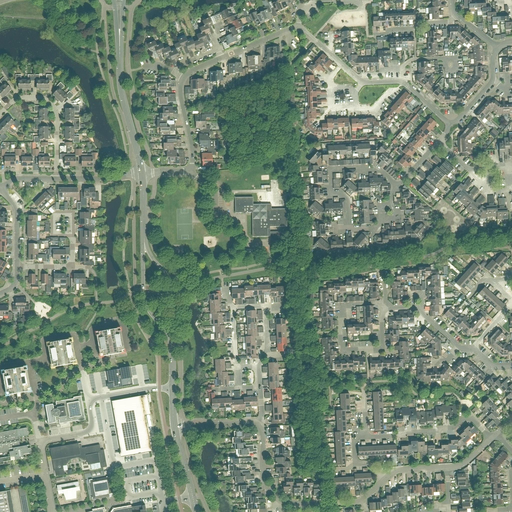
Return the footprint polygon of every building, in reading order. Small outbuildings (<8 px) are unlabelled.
[(269,6),(272,12),(274,17),(277,16),(276,13),(283,10),(279,1),(279,0),(278,0),(279,1),(272,4),(271,1),(267,3),(268,6),(269,6)] [(279,0),(279,1),(283,10),(289,7),(287,2),(291,1),(290,0),(279,0)] [(474,0),(474,2),(471,2),(471,4),(469,4),(469,8),(469,12),(474,12),(474,9),(477,9),(476,0),(474,0)] [(485,0),(484,0),(482,0),(482,2),(478,2),(478,0),(476,0),(477,9),(477,12),(482,12),(482,8),(485,8),(485,0)] [(487,16),(487,13),(490,13),(490,11),(490,6),(488,6),(488,3),(487,0),(484,0),(485,0),(485,8),(482,8),(482,12),(482,16),(487,16)] [(492,11),(490,11),(490,13),(487,13),(487,16),(487,21),(492,21),(492,17),(495,17),(495,9),(495,7),(495,2),(492,2),(492,7),(492,11)] [(260,13),(264,23),(264,22),(271,19),(268,14),(272,12),(269,6),(268,6),(263,8),(265,11),(260,13)] [(505,25),(505,22),(508,21),(508,6),(505,6),(505,12),(506,15),(500,15),(500,22),(500,25),(505,25)] [(498,7),(495,7),(495,9),(495,17),(492,17),(492,21),(492,26),(497,25),(497,22),(500,22),(500,15),(498,15),(498,12),(498,7)] [(224,20),(227,19),(233,16),(231,11),(229,12),(228,10),(216,15),(218,20),(220,19),(219,17),(221,16),(220,15),(222,15),(224,20)] [(264,23),(260,13),(260,14),(256,16),(255,13),(249,15),(252,22),(255,20),(257,26),(264,23)] [(233,16),(227,19),(228,22),(224,23),(225,26),(229,24),(231,23),(238,20),(236,15),(233,16)] [(203,24),(204,27),(207,26),(210,32),(211,35),(214,34),(211,27),(210,27),(210,26),(213,25),(210,18),(207,19),(206,17),(201,19),(203,24)] [(239,23),(238,20),(231,23),(232,26),(231,26),(224,29),(225,32),(227,31),(235,28),(236,30),(238,29),(243,27),(241,22),(239,23)] [(207,34),(210,32),(207,26),(204,27),(203,24),(198,26),(200,31),(201,31),(202,34),(204,33),(207,39),(208,42),(211,41),(208,34),(207,34)] [(459,27),(455,27),(456,36),(458,38),(464,31),(459,27)] [(230,35),(232,35),(233,37),(236,36),(241,34),(238,29),(236,30),(235,28),(227,31),(225,32),(220,34),(222,36),(228,34),(228,33),(229,32),(230,35)] [(195,34),(198,39),(198,38),(199,41),(201,40),(205,48),(205,49),(208,48),(205,41),(204,42),(204,41),(207,39),(204,33),(202,34),(201,31),(200,31),(195,34)] [(468,35),(464,31),(458,38),(461,40),(458,43),(459,45),(468,35)] [(179,41),(178,41),(181,48),(184,46),(184,47),(183,48),(186,55),(189,53),(188,52),(189,52),(185,44),(188,43),(187,40),(185,35),(178,38),(179,41)] [(233,37),(232,35),(230,35),(220,40),(222,45),(225,43),(224,41),(225,41),(225,40),(226,39),(229,45),(238,41),(236,36),(233,37)] [(473,39),(468,35),(459,45),(461,46),(464,43),(467,46),(469,44),(473,39)] [(469,44),(471,46),(468,49),(470,51),(473,48),(479,41),(474,37),(473,39),(469,44)] [(187,40),(188,43),(185,44),(189,52),(188,52),(189,53),(191,58),(194,57),(191,51),(190,50),(195,47),(193,41),(192,38),(187,40)] [(201,40),(199,41),(198,38),(198,39),(193,41),(195,47),(196,50),(202,47),(203,49),(202,49),(203,50),(200,51),(202,54),(206,52),(205,49),(205,48),(201,40)] [(153,53),(156,59),(158,57),(159,57),(158,56),(155,48),(157,47),(156,44),(154,39),(145,43),(145,46),(147,50),(149,49),(150,52),(152,51),(153,53)] [(175,48),(178,55),(181,54),(179,51),(182,50),(181,48),(178,41),(173,43),(175,48)] [(473,48),(473,50),(482,50),(482,43),(479,41),(473,48)] [(155,48),(158,56),(159,57),(158,57),(161,62),(163,61),(161,55),(160,55),(159,54),(162,52),(162,51),(164,50),(163,47),(161,42),(156,44),(157,47),(155,48)] [(172,62),(169,54),(171,53),(170,50),(168,45),(163,47),(164,50),(162,51),(162,52),(164,57),(167,56),(168,57),(167,57),(170,64),(173,63),(172,62)] [(173,63),(175,68),(178,67),(175,61),(174,61),(174,60),(178,57),(178,56),(179,56),(178,55),(175,48),(170,50),(171,53),(169,54),(172,62),(173,63)] [(264,63),(264,67),(267,67),(267,62),(269,62),(269,58),(273,58),(273,48),(266,48),(267,60),(264,60),(264,63)] [(273,48),(273,58),(277,58),(277,62),(283,61),(283,54),(280,54),(279,48),(273,48)] [(334,66),(333,67),(331,65),(333,64),(329,60),(323,54),(319,58),(328,66),(329,67),(333,71),(336,68),(334,66)] [(348,56),(348,63),(349,63),(351,65),(357,58),(357,55),(354,56),(348,56)] [(254,70),(254,56),(254,57),(248,57),(248,68),(245,68),(245,69),(245,76),(248,76),(248,70),(254,70)] [(264,67),(264,63),(261,63),(261,56),(254,56),(254,70),(258,70),(264,70),(264,67)] [(474,73),(483,73),(483,67),(479,67),(479,62),(483,62),(482,56),(469,57),(469,59),(474,59),(474,67),(470,67),(470,70),(474,69),(474,73)] [(319,58),(315,62),(322,68),(324,66),(327,69),(329,67),(328,66),(319,58)] [(360,58),(357,58),(351,65),(354,68),(358,67),(358,73),(361,73),(360,67),(360,58)] [(322,68),(315,62),(313,65),(311,62),(306,67),(308,68),(306,71),(313,73),(316,70),(318,72),(320,70),(324,73),(325,71),(322,68)] [(226,78),(226,84),(229,84),(229,78),(232,78),(231,74),(235,74),(235,63),(235,64),(229,64),(229,75),(226,75),(226,78)] [(235,63),(235,74),(236,74),(236,73),(239,73),(239,77),(245,77),(245,76),(245,69),(242,69),(242,63),(235,63)] [(217,82),(216,71),(216,72),(210,72),(210,81),(207,81),(207,87),(207,89),(210,89),(214,89),(214,85),(213,85),(213,82),(217,82)] [(226,85),(226,84),(226,78),(223,78),(223,71),(216,71),(217,82),(217,81),(220,81),(220,88),(226,88),(226,85)] [(313,73),(306,71),(306,76),(305,76),(305,82),(318,81),(318,79),(314,79),(314,76),(313,76),(313,73)] [(474,76),(481,82),(484,79),(483,73),(474,73),(474,76)] [(23,91),(24,91),(25,80),(21,80),(21,75),(15,75),(15,81),(18,81),(18,89),(22,89),(22,91),(23,91)] [(25,80),(24,91),(26,91),(27,91),(27,89),(31,89),(31,81),(34,81),(34,75),(28,75),(28,80),(25,80)] [(39,75),(34,75),(34,81),(37,81),(37,89),(40,89),(40,91),(42,91),(43,91),(43,80),(39,80),(39,75)] [(43,80),(43,91),(44,91),(45,91),(45,89),(49,89),(49,81),(52,81),(52,75),(46,75),(46,80),(43,80)] [(418,75),(415,75),(416,82),(419,84),(425,78),(424,75),(418,75)] [(481,82),(474,76),(472,79),(469,76),(467,78),(477,87),(481,82)] [(425,78),(419,84),(423,88),(432,78),(430,77),(427,80),(425,78)] [(0,82),(3,85),(1,88),(8,95),(9,94),(10,93),(9,92),(11,90),(6,84),(8,82),(4,78),(0,81),(0,82)] [(423,88),(429,93),(436,100),(442,93),(439,90),(441,88),(439,87),(436,85),(432,90),(431,88),(434,86),(431,83),(434,80),(432,78),(423,88)] [(477,87),(467,78),(466,79),(469,82),(466,85),(473,91),(477,87)] [(198,90),(198,80),(197,80),(191,80),(191,88),(188,88),(188,94),(194,94),(194,90),(198,90)] [(207,89),(207,87),(204,87),(204,80),(198,80),(198,90),(202,90),(202,94),(207,94),(207,89)] [(55,100),(56,101),(63,93),(61,90),(64,87),(60,83),(56,87),(58,89),(53,95),(55,97),(54,98),(55,99),(55,100)] [(473,91),(466,85),(464,88),(461,85),(459,87),(469,95),(473,91)] [(469,95),(459,87),(458,88),(461,91),(458,94),(465,100),(469,95)] [(8,96),(8,95),(1,88),(0,88),(0,95),(3,98),(5,96),(6,97),(7,96),(8,96)] [(63,93),(56,101),(57,101),(58,102),(59,101),(62,104),(67,98),(69,100),(74,95),(69,92),(66,95),(63,93)] [(400,96),(408,102),(409,104),(413,99),(405,92),(403,95),(402,94),(400,96)] [(444,95),(442,93),(436,100),(441,104),(444,104),(444,95)] [(465,100),(458,94),(456,94),(456,103),(463,103),(465,100)] [(400,98),(398,101),(404,106),(406,108),(409,104),(408,102),(400,96),(399,97),(400,98)] [(404,106),(398,101),(396,103),(395,102),(393,104),(401,110),(404,106)] [(487,101),(483,106),(490,112),(492,110),(491,101),(488,101),(487,101)] [(492,110),(494,112),(500,106),(495,101),(491,101),(492,110)] [(393,106),(391,109),(397,114),(401,110),(393,104),(392,105),(393,106)] [(496,115),(503,114),(502,105),(500,106),(494,112),(496,115)] [(39,112),(39,115),(50,115),(50,114),(50,113),(48,113),(48,109),(40,109),(40,106),(34,106),(34,112),(39,112)] [(63,114),(63,115),(74,115),(74,112),(79,112),(79,106),(73,106),(73,109),(65,109),(65,113),(64,113),(64,114),(63,114)] [(490,112),(483,106),(479,111),(489,120),(491,118),(487,115),(490,112)] [(386,112),(394,118),(397,114),(391,109),(389,111),(387,110),(386,112)] [(489,120),(479,111),(475,115),(482,121),(484,118),(488,121),(489,120)] [(383,117),(384,117),(390,122),(394,118),(386,112),(385,113),(386,114),(383,117)] [(214,113),(202,113),(202,116),(195,116),(195,122),(206,122),(205,122),(205,118),(209,118),(209,116),(213,116),(214,115),(214,113)] [(34,119),(34,124),(40,124),(40,121),(48,121),(48,118),(50,118),(50,117),(50,115),(39,115),(39,119),(34,119)] [(73,121),(73,124),(79,124),(79,119),(74,119),(74,115),(63,115),(63,117),(64,117),(64,118),(65,118),(65,121),(73,121)] [(426,123),(434,129),(435,128),(434,127),(437,124),(432,120),(433,119),(430,116),(429,117),(430,118),(426,123)] [(16,129),(21,125),(16,120),(14,122),(8,117),(6,119),(5,118),(4,119),(3,120),(4,121),(10,128),(13,125),(16,129)] [(391,123),(390,122),(384,117),(382,118),(383,119),(381,122),(382,123),(381,123),(380,124),(381,127),(382,127),(385,133),(389,128),(388,127),(391,123)] [(304,120),(303,120),(304,126),(305,126),(305,128),(310,132),(314,127),(312,125),(312,122),(314,122),(314,120),(314,119),(304,120)] [(474,119),(470,123),(477,130),(480,127),(483,130),(484,128),(474,119)] [(0,125),(6,132),(9,129),(12,133),(14,131),(10,128),(4,121),(2,124),(1,123),(0,123),(0,125)] [(203,132),(204,132),(210,132),(210,126),(206,126),(206,122),(195,122),(196,122),(196,129),(203,129),(203,132)] [(426,123),(423,127),(429,132),(431,130),(432,131),(432,132),(436,136),(438,133),(434,129),(426,123)] [(477,130),(470,123),(466,128),(476,137),(478,135),(476,133),(478,131),(477,130)] [(39,130),(39,134),(50,134),(50,132),(50,131),(48,131),(48,127),(40,127),(40,124),(34,124),(34,130),(39,130)] [(63,132),(63,134),(74,134),(74,130),(79,130),(79,124),(73,124),(73,127),(65,127),(65,131),(64,131),(64,132),(63,132)] [(316,129),(314,127),(310,132),(314,136),(316,136),(317,137),(322,137),(322,133),(322,127),(319,127),(320,128),(316,129)] [(423,127),(419,131),(430,140),(432,139),(427,135),(429,132),(423,127)] [(466,128),(462,132),(469,139),(469,138),(470,139),(473,137),(475,139),(476,137),(466,128)] [(417,136),(422,140),(424,138),(429,142),(430,140),(419,131),(415,135),(417,136)] [(210,141),(210,138),(210,137),(209,137),(209,135),(212,135),(212,132),(210,132),(204,132),(204,135),(199,135),(199,141),(210,141)] [(469,139),(462,132),(458,137),(458,141),(467,141),(469,139)] [(50,134),(39,134),(39,137),(34,137),(34,143),(40,143),(40,140),(48,140),(48,136),(50,136),(50,135),(50,134)] [(74,134),(63,134),(63,135),(64,135),(64,136),(65,136),(65,140),(73,140),(73,143),(79,143),(79,137),(74,137),(74,134)] [(417,136),(413,140),(421,146),(422,145),(421,144),(423,141),(422,140),(417,136)] [(408,145),(406,148),(413,154),(415,153),(414,152),(416,149),(409,144),(410,144),(403,138),(403,137),(400,140),(405,145),(406,144),(408,145)] [(421,146),(413,140),(410,144),(409,144),(416,149),(418,147),(419,148),(421,146)] [(210,141),(199,141),(199,145),(199,146),(200,146),(200,148),(206,148),(206,151),(208,151),(214,151),(214,148),(214,141),(210,141)] [(381,155),(381,156),(384,152),(387,149),(382,144),(375,144),(376,148),(376,152),(377,152),(381,155)] [(415,156),(413,154),(406,148),(404,150),(400,146),(398,148),(400,149),(409,157),(411,155),(414,158),(415,156)] [(472,146),(459,147),(459,153),(462,153),(462,157),(468,157),(468,153),(471,153),(470,149),(472,149),(472,146)] [(5,167),(10,167),(10,154),(5,154),(5,147),(2,147),(2,150),(2,154),(2,156),(5,156),(5,158),(4,158),(5,167)] [(404,156),(402,159),(409,165),(411,164),(410,163),(412,160),(409,157),(400,149),(397,152),(402,156),(403,155),(404,156)] [(15,156),(19,156),(19,150),(15,150),(15,154),(10,154),(10,167),(16,167),(16,158),(15,158),(15,156)] [(22,167),(27,167),(27,158),(25,158),(25,152),(22,152),(22,150),(19,150),(19,156),(22,156),(22,158),(22,167)] [(36,150),(36,156),(36,158),(39,158),(39,167),(44,167),(44,158),(44,154),(39,154),(39,150),(36,150)] [(75,153),(70,153),(70,167),(76,167),(76,156),(79,156),(79,150),(75,150),(75,153)] [(82,150),(79,150),(79,156),(81,156),(81,166),(87,166),(87,154),(82,154),(82,150)] [(314,150),(310,155),(317,161),(321,157),(322,156),(322,152),(318,153),(314,150)] [(216,151),(214,151),(208,151),(208,154),(202,154),(202,160),(212,160),(212,158),(212,156),(216,156),(216,151)] [(379,166),(389,156),(388,155),(387,154),(384,152),(381,156),(381,155),(378,159),(381,161),(378,165),(379,166)] [(93,166),(93,160),(98,160),(98,153),(91,153),(91,154),(87,154),(87,166),(93,166)] [(309,163),(309,167),(313,167),(313,165),(317,161),(310,155),(306,159),(310,162),(309,163)] [(387,167),(388,166),(393,160),(391,158),(391,157),(390,157),(389,156),(379,166),(381,168),(384,164),(387,167)] [(435,156),(434,158),(450,173),(454,169),(445,161),(444,163),(442,161),(435,156)] [(440,167),(438,169),(445,175),(447,177),(450,173),(434,158),(432,160),(438,166),(440,167)] [(409,165),(402,159),(398,163),(397,162),(395,164),(400,169),(402,167),(405,168),(407,166),(408,167),(410,166),(409,165)] [(212,160),(202,160),(202,162),(203,162),(203,167),(209,167),(209,170),(217,169),(217,164),(213,164),(212,160)] [(445,175),(438,169),(436,167),(435,169),(433,167),(427,162),(425,164),(441,179),(445,175)] [(431,173),(430,175),(438,183),(441,179),(425,164),(423,166),(429,172),(431,173)] [(435,186),(438,183),(430,175),(428,177),(426,175),(420,169),(418,172),(420,173),(435,187),(435,186)] [(426,183),(424,184),(433,192),(437,188),(435,186),(435,187),(420,173),(418,175),(424,181),(426,183)] [(366,180),(363,180),(364,192),(365,192),(366,193),(367,193),(367,192),(370,192),(370,188),(373,188),(374,188),(375,188),(375,175),(373,175),(373,179),(369,179),(369,183),(366,183),(366,180)] [(387,191),(391,191),(390,185),(387,185),(387,182),(383,182),(383,178),(381,179),(381,187),(381,191),(383,191),(383,192),(384,191),(387,191)] [(455,198),(457,196),(469,182),(471,180),(469,178),(464,184),(464,185),(463,186),(460,184),(453,192),(457,195),(455,198)] [(415,179),(413,181),(430,196),(433,192),(424,184),(423,186),(421,184),(415,179)] [(342,187),(346,191),(352,185),(348,181),(348,180),(344,180),(344,184),(345,184),(342,187)] [(426,200),(430,196),(413,181),(411,183),(417,189),(419,190),(417,192),(426,200)] [(469,182),(457,196),(455,198),(459,201),(466,193),(464,191),(466,190),(471,184),(469,182)] [(357,189),(352,185),(346,191),(351,195),(354,192),(354,193),(358,193),(358,189),(357,189)] [(466,193),(459,201),(463,205),(477,189),(475,187),(469,193),(470,194),(468,195),(466,193)] [(90,198),(90,188),(84,188),(84,195),(81,195),(81,203),(77,203),(77,210),(81,210),(81,203),(87,203),(87,198),(90,198)] [(90,188),(90,198),(93,198),(93,202),(99,202),(99,195),(95,195),(95,188),(90,188)] [(465,210),(474,200),(472,198),(473,197),(474,197),(479,191),(477,189),(463,205),(467,208),(465,210)] [(407,190),(400,190),(401,193),(401,199),(406,199),(412,199),(412,198),(412,196),(410,196),(410,193),(407,193),(407,190)] [(42,196),(48,202),(54,196),(50,191),(47,194),(46,192),(42,196)] [(42,196),(38,200),(44,206),(48,202),(42,196)] [(469,213),(483,197),(481,196),(476,202),(475,204),(473,202),(474,200),(465,210),(469,213)] [(485,199),(483,197),(469,213),(473,217),(482,207),(482,206),(480,208),(478,207),(480,205),(485,199)] [(271,205),(258,205),(253,205),(253,198),(235,198),(235,202),(235,213),(243,213),(243,214),(246,214),(246,213),(252,213),(252,216),(252,237),(268,237),(270,237),(270,240),(273,240),(273,241),(279,241),(279,238),(282,238),(282,232),(270,232),(270,229),(270,227),(272,227),(282,227),(287,227),(287,209),(277,209),(274,209),(271,209),(271,207),(271,205)] [(44,206),(38,200),(34,204),(40,210),(41,210),(42,211),(46,208),(44,206)] [(315,202),(315,201),(311,201),(311,204),(312,205),(309,208),(313,212),(319,206),(315,202)] [(321,214),(325,214),(325,210),(324,210),(319,206),(313,212),(318,216),(321,213),(321,214)] [(480,219),(484,208),(482,207),(473,217),(476,219),(478,217),(480,219)] [(484,208),(480,219),(479,222),(485,222),(485,219),(487,219),(487,217),(486,207),(486,208),(484,208)] [(80,213),(80,219),(91,219),(91,213),(94,213),(94,210),(86,210),(86,213),(80,213)] [(38,213),(31,213),(31,216),(29,216),(29,221),(37,221),(37,222),(38,222),(38,221),(41,221),(41,216),(38,216),(38,213)] [(91,219),(80,219),(80,226),(86,226),(86,229),(94,229),(94,225),(91,225),(91,219)] [(416,222),(419,224),(416,227),(423,233),(427,229),(426,228),(427,227),(427,221),(424,221),(416,222)] [(411,232),(411,235),(415,235),(419,238),(423,233),(416,227),(412,231),(411,232)] [(94,229),(86,229),(86,232),(80,232),(80,238),(92,238),(92,232),(94,232),(94,229)] [(37,232),(27,232),(27,238),(30,238),(30,241),(31,241),(37,241),(37,232)] [(361,234),(357,239),(364,245),(368,240),(365,237),(365,233),(361,233),(361,234)] [(320,237),(316,237),(317,241),(317,242),(314,245),(319,249),(325,242),(320,238),(320,237)] [(92,238),(80,238),(80,244),(86,244),(86,247),(94,247),(94,244),(92,244),(92,238)] [(360,249),(364,245),(357,239),(353,243),(352,243),(352,247),(356,247),(357,246),(360,249)] [(37,241),(31,241),(31,244),(29,244),(29,249),(38,249),(41,249),(41,244),(42,244),(42,241),(37,241)] [(329,246),(325,242),(319,249),(323,253),(326,250),(327,250),(331,250),(330,246),(329,246)] [(80,250),(80,256),(89,256),(89,253),(93,253),(93,250),(94,250),(94,247),(86,247),(86,250),(80,250)] [(56,248),(53,248),(49,248),(49,249),(49,254),(49,255),(53,255),(53,260),(59,260),(60,251),(56,251),(56,248)] [(63,248),(63,251),(60,251),(59,260),(66,260),(66,255),(70,255),(70,248),(63,248)] [(498,258),(508,268),(510,267),(506,263),(508,260),(502,254),(498,258)] [(89,256),(80,256),(80,263),(86,263),(86,266),(94,266),(94,262),(92,262),(92,259),(89,259),(89,256)] [(499,267),(501,269),(503,266),(507,270),(508,268),(498,258),(494,262),(499,267)] [(494,262),(492,261),(489,265),(499,274),(501,273),(497,269),(499,267),(494,262)] [(470,268),(481,277),(482,276),(478,272),(481,270),(474,264),(470,268)] [(499,274),(489,265),(485,269),(491,275),(494,272),(498,276),(499,274)] [(470,268),(467,272),(473,278),(475,275),(480,279),(481,277),(470,268)] [(405,280),(407,280),(407,271),(400,272),(401,276),(396,276),(396,281),(401,281),(402,282),(405,282),(405,280)] [(463,276),(474,285),(475,284),(471,280),(473,278),(467,272),(463,276)] [(35,274),(29,274),(29,284),(32,284),(32,289),(38,289),(38,282),(35,282),(35,274)] [(51,280),(51,281),(51,288),(54,288),(54,284),(60,284),(60,275),(54,274),(54,280),(51,280)] [(79,286),(79,275),(74,274),(74,281),(71,281),(71,293),(75,293),(75,291),(76,291),(76,284),(79,284),(79,286)] [(51,288),(51,281),(48,281),(48,275),(42,275),(41,284),(46,284),(46,292),(48,292),(48,295),(51,295),(51,288)] [(60,284),(60,286),(60,289),(69,289),(69,281),(66,281),(66,275),(60,275),(60,284)] [(85,275),(79,275),(79,286),(80,286),(80,284),(82,284),(82,288),(88,288),(88,281),(85,281),(85,275)] [(463,276),(459,280),(466,286),(468,283),(472,287),(474,285),(463,276)] [(369,278),(363,279),(364,288),(370,287),(378,287),(378,282),(370,283),(369,278)] [(464,288),(466,286),(459,280),(456,284),(466,294),(468,292),(464,288)] [(482,298),(492,287),(490,286),(487,290),(484,288),(478,294),(482,298)] [(482,298),(486,302),(492,295),(490,293),(494,289),(492,287),(482,298)] [(210,295),(210,301),(219,301),(219,298),(221,298),(221,291),(212,292),(212,295),(210,295)] [(379,293),(370,293),(370,299),(369,299),(369,302),(375,302),(375,299),(379,299),(379,293)] [(492,295),(486,302),(490,305),(500,294),(498,293),(495,297),(492,295)] [(490,305),(494,309),(500,302),(498,300),(502,296),(500,294),(490,305)] [(21,309),(21,298),(15,298),(15,305),(12,305),(12,312),(18,312),(18,309),(21,309)] [(21,298),(21,309),(24,309),(24,312),(29,312),(29,305),(26,305),(26,298),(25,298),(21,298)] [(503,304),(500,302),(494,309),(498,312),(508,302),(506,300),(503,304)] [(3,305),(3,317),(8,317),(8,320),(11,320),(11,312),(8,312),(9,305),(8,305),(8,306),(3,306),(3,305)] [(438,306),(432,306),(429,306),(430,317),(435,317),(434,312),(439,312),(438,306)] [(449,319),(458,308),(457,307),(454,310),(451,307),(444,315),(449,319)] [(458,308),(449,319),(453,323),(460,316),(457,313),(460,310),(458,308)] [(484,319),(486,316),(481,311),(479,314),(480,315),(478,318),(474,315),(473,317),(483,326),(487,321),(484,319)] [(458,327),(467,317),(465,315),(462,319),(459,316),(460,316),(453,323),(454,324),(454,325),(454,326),(456,328),(457,327),(458,327)] [(467,317),(458,327),(462,331),(468,324),(465,322),(468,318),(467,317)] [(472,324),(479,330),(483,326),(473,317),(471,318),(475,321),(472,324)] [(468,324),(462,331),(467,335),(471,335),(470,326),(468,324)] [(470,326),(471,335),(474,335),(479,330),(472,324),(470,326)] [(100,357),(124,353),(120,328),(96,333),(100,357)] [(420,341),(421,343),(430,333),(426,329),(420,335),(423,338),(420,341)] [(493,334),(500,340),(502,337),(506,340),(507,338),(497,329),(493,334)] [(225,339),(225,335),(232,335),(231,332),(216,333),(214,333),(214,341),(218,341),(218,339),(225,339)] [(429,344),(430,343),(429,343),(435,337),(430,333),(421,343),(423,344),(426,341),(429,344)] [(500,340),(493,334),(489,339),(489,342),(498,342),(500,340)] [(429,343),(430,343),(432,345),(441,344),(440,341),(435,336),(435,337),(429,343)] [(246,337),(246,344),(255,343),(256,343),(256,346),(262,346),(261,340),(255,340),(255,337),(248,337),(246,337)] [(62,367),(76,365),(72,340),(48,345),(52,368),(52,369),(62,367)] [(498,342),(489,342),(489,346),(494,350),(500,344),(498,342)] [(505,347),(508,344),(506,343),(503,346),(500,344),(494,350),(498,354),(505,347)] [(287,349),(286,345),(277,345),(278,349),(271,349),(271,352),(284,352),(284,355),(288,354),(290,352),(290,349),(287,349)] [(507,348),(505,348),(505,347),(498,354),(501,357),(508,357),(508,355),(507,348)] [(252,359),(258,359),(258,356),(256,356),(255,350),(246,350),(247,357),(252,356),(252,359)] [(408,354),(399,354),(400,359),(401,359),(401,358),(403,358),(403,360),(404,360),(405,360),(405,362),(409,362),(409,360),(411,357),(411,353),(408,354)] [(394,356),(394,370),(400,369),(400,368),(405,368),(404,360),(403,360),(403,358),(401,358),(401,359),(401,360),(396,360),(396,356),(394,356)] [(467,360),(464,361),(464,370),(466,371),(472,365),(467,360)] [(462,372),(464,370),(464,361),(460,361),(456,366),(462,372)] [(452,370),(447,366),(444,363),(442,364),(445,367),(443,370),(450,376),(453,372),(454,372),(452,370)] [(466,377),(468,379),(477,369),(472,365),(466,371),(469,374),(466,377)] [(456,366),(452,370),(454,372),(453,372),(462,379),(463,377),(460,374),(462,372),(456,366)] [(26,367),(2,371),(6,396),(31,391),(26,367)] [(109,389),(132,385),(131,377),(132,377),(130,367),(106,371),(109,389)] [(481,373),(477,369),(468,379),(469,380),(472,377),(475,380),(481,373)] [(418,377),(420,380),(426,373),(426,370),(417,371),(417,377),(418,377)] [(443,370),(441,372),(441,381),(445,381),(450,376),(443,370)] [(429,373),(426,373),(420,380),(423,382),(429,382),(429,373)] [(486,377),(481,373),(475,380),(478,382),(475,385),(477,387),(486,377)] [(497,380),(494,383),(492,380),(495,377),(494,375),(487,381),(488,382),(484,385),(488,390),(489,389),(495,383),(494,383),(497,380)] [(496,391),(499,388),(502,385),(501,385),(504,382),(501,384),(499,382),(502,378),(501,377),(497,380),(494,383),(495,383),(489,389),(492,386),(496,391)] [(502,385),(499,388),(496,391),(499,388),(503,392),(511,384),(509,387),(506,383),(509,380),(508,378),(504,382),(501,385),(502,385)] [(506,397),(507,397),(511,391),(511,384),(503,392),(506,390),(509,394),(506,397)] [(212,409),(219,408),(218,400),(215,400),(214,393),(208,394),(209,402),(212,402),(212,409)] [(147,395),(111,401),(121,452),(121,453),(144,449),(145,453),(151,452),(145,416),(144,412),(150,411),(147,395)] [(73,398),(73,399),(56,402),(56,406),(53,406),(53,404),(45,406),(45,407),(45,408),(45,409),(45,410),(45,411),(46,411),(46,412),(49,424),(56,422),(56,421),(59,420),(60,424),(62,423),(63,424),(64,424),(65,424),(66,423),(67,423),(68,422),(77,420),(78,422),(85,420),(81,396),(73,398)] [(483,413),(494,403),(493,404),(488,399),(482,405),(485,408),(482,411),(483,413)] [(491,414),(488,417),(491,414),(491,415),(497,409),(493,404),(494,404),(494,403),(483,413),(484,415),(488,411),(491,414)] [(445,406),(446,413),(449,413),(449,418),(456,417),(456,419),(456,407),(449,407),(449,405),(445,406)] [(443,414),(446,413),(445,406),(442,406),(442,407),(436,408),(436,418),(443,418),(443,414)] [(409,408),(406,409),(406,417),(409,416),(410,422),(416,422),(416,421),(416,420),(416,410),(409,410),(409,408)] [(436,418),(436,408),(435,408),(436,411),(432,411),(432,412),(426,413),(426,423),(427,426),(427,423),(433,423),(433,419),(436,418)] [(406,417),(406,409),(402,409),(402,410),(396,411),(396,423),(397,423),(397,422),(403,421),(403,417),(406,417)] [(492,421),(492,422),(498,416),(494,412),(497,409),(491,415),(491,414),(488,417),(484,420),(486,422),(489,418),(492,421),(489,424),(492,421)] [(427,426),(426,423),(426,413),(426,414),(425,414),(425,413),(424,412),(421,412),(420,413),(420,414),(419,412),(416,413),(416,410),(416,420),(420,420),(420,425),(426,424),(426,426),(427,426)] [(284,414),(282,414),(273,415),(274,418),(272,418),(272,424),(285,423),(284,414)] [(489,424),(485,427),(487,429),(490,425),(493,429),(499,423),(496,419),(498,416),(492,422),(492,421),(489,424)] [(462,429),(470,439),(470,438),(474,434),(475,435),(478,432),(473,426),(470,429),(467,425),(462,430),(462,429)] [(18,438),(18,437),(28,436),(27,428),(17,430),(18,438)] [(277,434),(277,438),(280,438),(284,438),(284,431),(280,431),(280,428),(270,428),(270,435),(277,434)] [(457,442),(459,441),(463,445),(464,446),(467,444),(466,443),(470,439),(462,429),(461,429),(463,431),(458,435),(461,438),(457,442),(457,439),(457,442)] [(9,449),(20,447),(19,442),(20,442),(19,439),(19,440),(18,437),(18,438),(17,430),(0,432),(0,458),(10,456),(9,449)] [(278,448),(285,448),(286,448),(286,444),(281,444),(280,438),(277,438),(270,438),(271,445),(277,444),(278,448)] [(408,445),(408,456),(408,458),(409,458),(408,453),(412,453),(412,451),(418,451),(418,452),(417,439),(417,440),(411,440),(411,445),(408,445)] [(417,439),(418,452),(424,452),(424,453),(428,453),(428,456),(428,445),(424,445),(424,441),(418,441),(417,439)] [(464,446),(463,445),(459,441),(457,442),(457,439),(451,439),(451,444),(448,444),(448,455),(448,452),(452,452),(451,450),(458,450),(463,445),(464,447),(464,446)] [(68,461),(69,460),(69,461),(70,461),(70,460),(69,460),(70,460),(71,459),(72,459),(73,458),(74,458),(75,458),(76,458),(77,458),(78,458),(79,458),(79,459),(80,459),(80,458),(81,458),(81,459),(82,459),(83,459),(84,460),(85,460),(86,460),(87,460),(88,465),(100,463),(101,468),(107,467),(104,450),(101,450),(99,445),(79,448),(78,444),(55,448),(50,449),(51,454),(55,477),(64,475),(63,465),(64,465),(65,465),(66,464),(67,463),(68,462),(68,461)] [(441,449),(438,449),(438,457),(442,457),(442,455),(448,455),(448,444),(441,444),(441,449)] [(30,445),(20,447),(9,449),(10,456),(0,458),(0,464),(0,465),(1,465),(2,465),(3,465),(3,464),(4,464),(4,462),(32,457),(30,447),(30,445)] [(408,458),(408,456),(408,445),(401,445),(401,450),(398,450),(398,458),(402,458),(402,456),(408,456),(408,458)] [(435,457),(438,457),(438,449),(434,449),(434,445),(428,445),(428,456),(434,455),(435,457)] [(282,458),(285,458),(289,457),(289,451),(285,451),(285,448),(278,448),(275,448),(275,449),(274,449),(274,454),(275,453),(275,454),(275,455),(282,454),(282,458)] [(257,452),(257,449),(253,449),(239,450),(239,456),(243,456),(243,457),(247,457),(246,455),(249,455),(249,452),(250,452),(257,452)] [(506,464),(508,462),(506,460),(509,457),(502,451),(499,455),(505,461),(504,462),(506,464)] [(505,461),(499,455),(495,459),(501,465),(504,462),(505,461)] [(280,468),(286,468),(291,467),(291,462),(286,462),(285,458),(282,458),(275,458),(276,465),(283,464),(283,467),(280,468)] [(490,465),(499,468),(501,465),(495,459),(490,465)] [(455,480),(468,480),(467,467),(463,469),(463,471),(458,471),(459,471),(460,474),(457,474),(457,478),(455,478),(455,480)] [(280,478),(289,477),(293,477),(293,476),(290,476),(290,470),(286,471),(286,468),(280,468),(276,468),(276,474),(281,474),(281,477),(280,478)] [(110,480),(110,478),(109,477),(108,477),(107,477),(106,477),(106,478),(92,480),(92,479),(89,480),(89,483),(90,483),(93,497),(92,497),(92,498),(92,499),(93,500),(94,500),(95,500),(96,500),(96,499),(107,497),(109,497),(109,498),(110,498),(110,497),(111,497),(112,495),(112,493),(113,493),(112,493),(109,480),(110,480)] [(289,477),(289,480),(286,480),(286,484),(283,484),(284,494),(290,494),(290,487),(293,487),(293,489),(293,486),(293,477),(289,477)] [(409,489),(407,489),(407,496),(410,495),(410,496),(416,496),(416,494),(415,480),(415,482),(413,483),(413,486),(409,486),(409,489)] [(460,486),(460,489),(467,488),(468,488),(468,480),(455,480),(455,483),(457,483),(458,486),(460,486)] [(303,491),(303,483),(303,481),(296,481),(296,485),(293,486),(293,489),(294,496),(300,495),(300,489),(303,489),(303,491)] [(303,483),(303,491),(304,495),(305,495),(305,496),(309,496),(309,495),(310,495),(310,491),(311,491),(310,489),(313,489),(313,484),(313,481),(307,481),(307,483),(303,483)] [(66,484),(57,486),(58,493),(58,495),(64,494),(66,499),(66,501),(67,500),(75,499),(76,499),(76,498),(76,492),(80,491),(78,482),(66,484)] [(313,484),(313,489),(314,497),(320,496),(320,492),(321,492),(321,491),(324,490),(323,482),(317,482),(317,484),(313,484)] [(407,496),(407,489),(404,489),(404,486),(398,486),(398,487),(398,501),(404,500),(404,501),(407,501),(407,496)] [(29,511),(25,488),(18,489),(19,495),(20,495),(22,511),(29,511)] [(467,488),(460,489),(461,492),(461,495),(456,496),(456,498),(469,497),(469,491),(468,491),(467,488)] [(14,511),(10,491),(0,492),(0,511),(14,511)]
